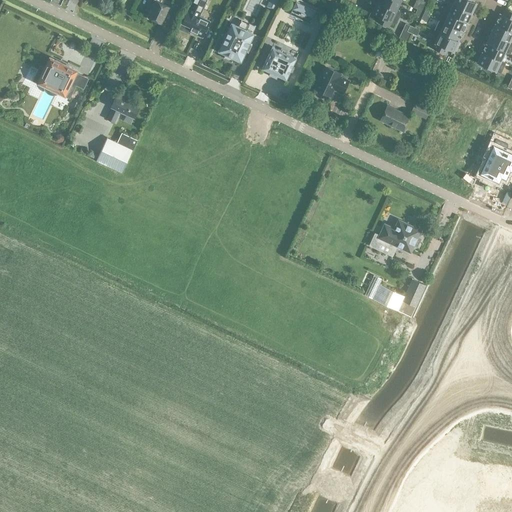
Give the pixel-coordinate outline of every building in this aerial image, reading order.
[(155,0),(148,17),(161,24),(169,7),(155,0)] [(209,21),(198,16),(205,0),(193,0),(190,8),(189,7),(179,28),(189,32),(190,31),(202,36),(209,21)] [(279,0),(269,0),(267,6),(275,10),(279,0)] [(400,1),(397,0),(378,0),(378,1),(377,1),(378,1),(377,2),(400,13),(396,11),(400,1)] [(476,3),(473,1),(470,0),(454,0),(453,3),(449,1),(449,2),(471,12),(472,10),(473,10),(473,8),(474,8),(476,3)] [(316,11),(296,2),(288,17),(309,27),(316,11)] [(400,13),(377,2),(377,3),(376,4),(377,4),(376,5),(375,6),(372,13),(378,15),(376,21),(388,26),(391,21),(395,23),(400,13)] [(471,14),(471,12),(449,2),(444,11),(467,21),(469,17),(470,17),(469,17),(470,15),(471,15),(471,14)] [(511,12),(505,9),(502,15),(511,19),(511,12)] [(467,21),(444,11),(449,13),(444,22),(440,20),(440,21),(463,31),(465,25),(466,25),(466,23),(467,23),(467,21)] [(511,19),(502,15),(500,14),(497,20),(496,20),(497,21),(496,22),(495,23),(496,23),(495,25),(511,32),(511,19)] [(463,31),(440,21),(435,31),(458,41),(459,40),(459,39),(460,38),(460,37),(463,31)] [(251,32),(247,30),(238,26),(234,24),(232,23),(231,26),(230,26),(230,27),(228,31),(228,30),(228,32),(227,32),(222,41),(223,42),(222,43),(223,43),(221,46),(220,48),(219,50),(221,51),(225,54),(234,58),(238,60),(238,59),(240,60),(241,58),(242,56),(243,53),(244,53),(244,52),(245,52),(249,42),(250,40),(249,40),(251,37),(252,36),(253,33),(251,32)] [(511,42),(509,41),(511,35),(511,32),(495,25),(494,26),(493,28),(493,29),(491,33),(511,43),(511,42)] [(458,41),(435,31),(431,41),(435,43),(433,48),(445,54),(447,49),(453,51),(456,44),(457,45),(457,44),(457,42),(458,42),(458,41)] [(509,53),(511,46),(511,43),(491,33),(489,38),(488,38),(488,40),(487,40),(486,42),(509,53)] [(324,37),(319,48),(325,51),(326,50),(330,41),(330,40),(324,37)] [(509,53),(486,42),(484,48),(483,48),(483,49),(483,51),(482,51),(482,52),(504,63),(505,62),(500,60),(505,51),(509,53)] [(272,46),(262,68),(286,80),(296,58),(272,46)] [(504,63),(482,52),(481,53),(480,55),(480,56),(477,62),(500,73),(504,63)] [(91,76),(80,71),(80,70),(80,69),(80,68),(79,68),(79,67),(78,66),(78,65),(77,65),(77,64),(76,64),(75,63),(74,63),(73,62),(72,62),(71,62),(70,62),(69,62),(69,63),(68,63),(67,63),(67,64),(66,64),(55,59),(48,73),(52,76),(47,86),(74,99),(79,89),(84,91),(91,76)] [(337,90),(336,90),(343,93),(349,80),(340,76),(341,74),(326,66),(315,89),(330,96),(334,88),(337,90)] [(425,73),(418,87),(428,91),(434,78),(425,73)] [(113,107),(107,118),(114,121),(119,110),(134,117),(139,106),(116,95),(111,106),(113,107)] [(430,109),(415,102),(411,111),(425,118),(430,109)] [(409,116),(387,105),(380,120),(402,130),(409,116)] [(434,142),(431,149),(438,152),(439,150),(447,154),(447,153),(450,155),(450,156),(458,159),(461,152),(459,151),(462,145),(464,146),(470,134),(468,133),(471,126),(461,121),(458,128),(447,123),(437,144),(434,142)] [(133,149),(137,140),(121,132),(117,141),(133,149)] [(55,135),(54,138),(54,141),(57,143),(60,142),(62,141),(64,139),(63,136),(60,134),(57,134),(55,135)] [(133,149),(117,141),(106,137),(95,160),(122,173),(133,149)] [(511,154),(494,146),(481,173),(486,175),(486,177),(492,180),(493,178),(498,181),(501,176),(505,178),(510,169),(511,170),(511,168),(511,154)] [(375,233),(376,233),(375,233),(369,245),(370,245),(388,254),(389,254),(393,245),(399,248),(400,247),(410,252),(413,245),(417,246),(420,239),(417,237),(420,230),(411,226),(411,227),(407,225),(407,224),(398,220),(394,229),(385,224),(379,235),(375,233)] [(398,310),(404,296),(379,284),(381,279),(374,276),(365,295),(372,299),(398,310)] [(398,310),(411,316),(425,284),(412,279),(398,310)]
